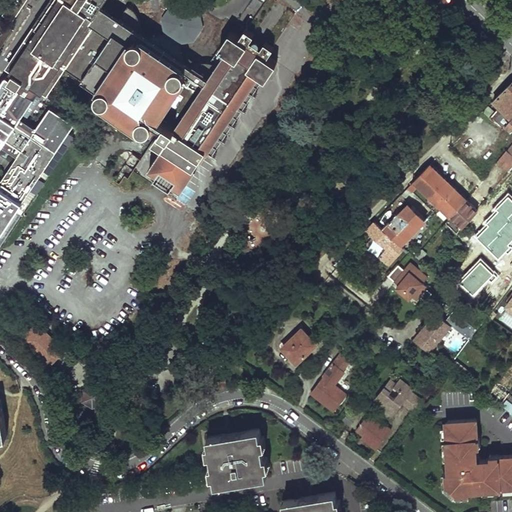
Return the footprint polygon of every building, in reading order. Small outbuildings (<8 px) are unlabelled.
[(10,0),(2,12),(12,19),(25,0),(10,0)] [(48,92),(68,63),(105,5),(98,0),(56,0),(10,67),(14,70),(40,87),(48,92)] [(157,37),(182,53),(179,42),(194,40),(203,26),(200,11),(187,3),(171,5),(163,18),(165,32),(157,37)] [(214,72),(182,53),(157,37),(151,36),(145,38),(138,32),(140,26),(139,19),(135,11),(132,8),(128,5),(122,14),(117,10),(105,5),(68,63),(89,77),(100,84),(99,88),(99,94),(102,99),(143,126),(154,124),(161,129),(154,139),(164,145),(214,72)] [(0,45),(12,27),(0,18),(0,45)] [(227,51),(214,72),(164,145),(149,166),(158,172),(155,176),(162,180),(172,187),(175,183),(183,188),(198,166),(196,165),(201,157),(203,158),(210,149),(216,153),(277,62),(268,55),(274,46),(266,41),(263,46),(252,38),(255,33),(247,28),(240,37),(231,31),(220,47),(227,51)] [(37,127),(21,116),(36,94),(35,94),(40,87),(14,70),(10,76),(7,75),(0,85),(0,233),(75,121),(51,105),(37,127)] [(127,161),(131,167),(139,161),(135,155),(127,161)] [(450,214),(465,197),(429,163),(406,186),(410,190),(417,182),(450,214)] [(511,194),(509,191),(495,206),(497,208),(483,222),(485,224),(476,233),(500,257),(511,244),(510,242),(511,240),(511,194)] [(477,208),(465,197),(450,214),(446,219),(458,230),(477,208)] [(425,220),(411,206),(409,208),(408,207),(406,209),(405,207),(399,213),(397,211),(393,216),(395,218),(387,225),(389,227),(387,228),(389,230),(386,232),(401,245),(409,236),(410,236),(416,230),(416,229),(425,220)] [(386,248),(379,256),(378,256),(388,265),(404,248),(401,245),(386,232),(373,221),(365,230),(372,237),(386,248)] [(386,248),(372,237),(367,242),(368,246),(379,256),(386,248)] [(426,251),(421,247),(414,254),(419,259),(426,251)] [(499,274),(481,256),(458,280),(473,295),(490,278),(492,280),(499,274)] [(425,278),(408,263),(402,271),(395,265),(388,274),(394,280),(396,278),(399,281),(398,283),(411,295),(415,298),(418,295),(424,300),(430,294),(424,289),(425,287),(421,283),(425,278)] [(411,295),(398,283),(395,286),(408,297),(411,295)] [(453,310),(445,320),(452,326),(470,340),(478,330),(453,310)] [(435,312),(423,327),(439,341),(452,326),(445,320),(435,312)] [(50,366),(67,349),(36,321),(20,338),(50,366)] [(280,346),(297,364),(320,342),(303,324),(280,346)] [(429,353),(439,341),(423,327),(413,340),(429,353)] [(340,350),(310,393),(336,411),(350,391),(337,382),(353,359),(340,350)] [(471,371),(454,358),(448,365),(466,378),(471,371)] [(392,374),(373,402),(392,415),(401,403),(415,413),(426,397),(392,374)] [(225,379),(219,380),(221,387),(227,385),(225,379)] [(83,401),(92,407),(102,401),(103,390),(93,384),(83,390),(83,401)] [(511,403),(505,398),(500,405),(511,414),(511,403)] [(349,423),(356,416),(350,410),(344,418),(349,423)] [(376,449),(393,428),(371,411),(354,432),(376,449)] [(449,436),(476,434),(478,434),(477,415),(446,417),(447,436),(449,436)] [(266,473),(258,427),(208,435),(216,481),(266,473)] [(501,483),(499,454),(499,452),(489,453),(489,454),(477,455),(476,434),(449,436),(450,443),(447,443),(447,450),(450,450),(451,455),(449,455),(450,469),(444,469),(445,481),(447,483),(445,486),(454,494),(457,491),(460,494),(470,493),(470,487),(485,486),(484,484),(489,484),(490,487),(497,486),(497,483),(501,483)] [(511,452),(499,454),(501,483),(501,485),(511,484),(511,452)] [(337,511),(334,491),(283,500),(284,511),(337,511)]
